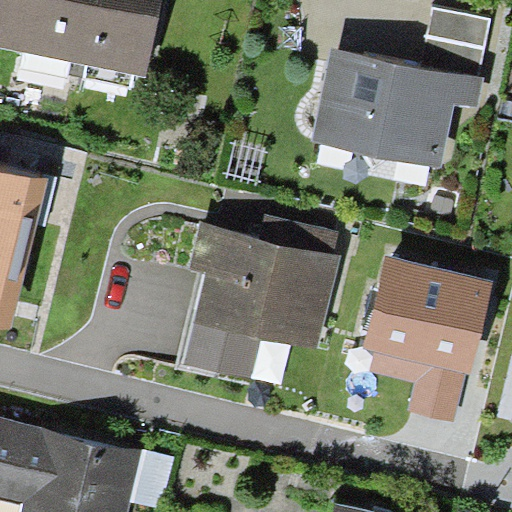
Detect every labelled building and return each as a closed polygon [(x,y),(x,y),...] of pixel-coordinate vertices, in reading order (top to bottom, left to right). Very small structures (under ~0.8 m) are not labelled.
[(151,0),(0,0),(0,21),(140,52),(151,0)] [(429,0),(420,50),(481,62),(491,7),(453,0),(429,0)] [(420,50),(330,33),(313,123),(435,146),(447,84),(476,90),(481,62),(420,50)] [(0,188),(9,151),(0,148),(0,188)] [(205,299),(311,326),(331,248),(225,221),(205,299)] [(121,511),(138,441),(0,409),(0,483),(29,490),(24,511),(121,511)] [(422,511),(342,493),(336,511),(422,511)]
